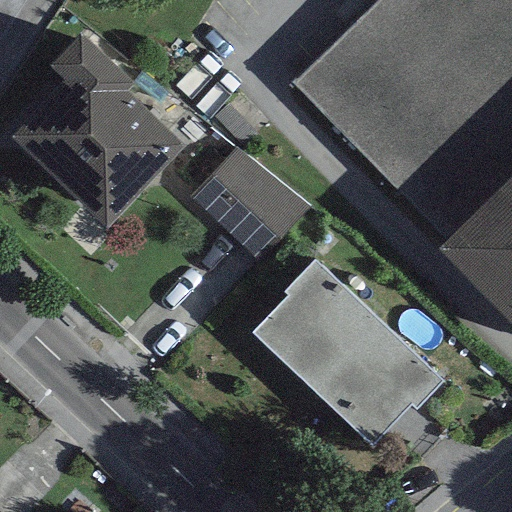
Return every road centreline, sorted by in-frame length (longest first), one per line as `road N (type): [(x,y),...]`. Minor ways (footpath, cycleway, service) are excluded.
road 1 (unknown): [(301,0),(263,38),(251,61),(254,84),(289,129),(511,345)]
road 2 (residential): [(0,305),(224,511)]
